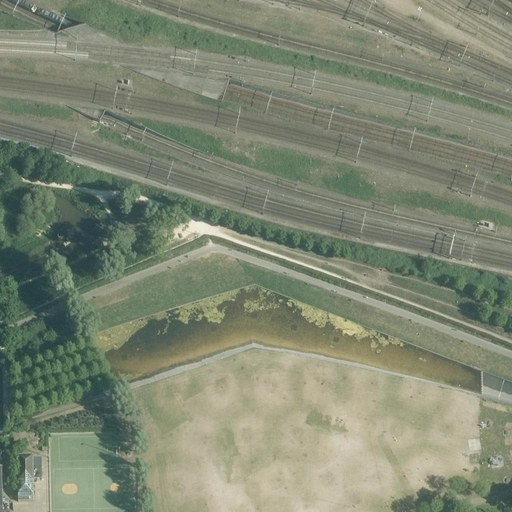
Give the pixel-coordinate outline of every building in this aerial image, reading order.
[(146,47),(133,46),(128,44),(85,26),(74,30),(64,33),(54,37),(62,41),(63,42),(146,50),(146,47)] [(119,66),(122,67),(148,77),(174,87),(205,97),(221,102),(223,95),(225,87),(228,80),(231,81),(232,78),(194,73),(171,70),(153,67),(124,64),(108,62),(107,64),(119,66)] [(68,106),(64,106),(67,108),(77,112),(84,116),(100,124),(101,122),(104,116),(106,111),(104,110),(89,109),(68,106)] [(33,502),(33,482),(33,480),(33,459),(33,457),(17,457),(17,467),(17,473),(17,483),(18,483),(18,502),(33,502)] [(42,480),(41,459),(33,459),(33,480),(42,480)]
